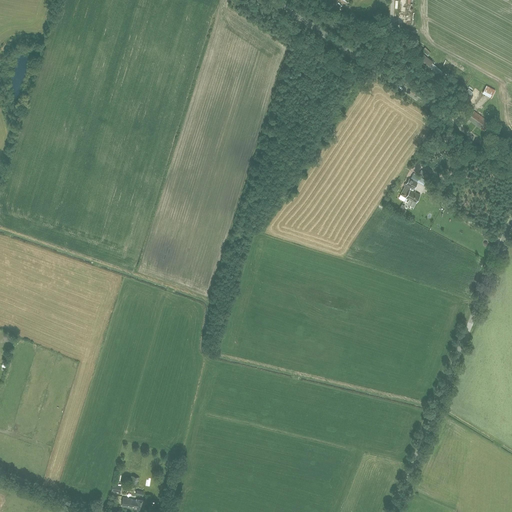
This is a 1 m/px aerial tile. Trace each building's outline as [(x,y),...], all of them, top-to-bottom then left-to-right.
[(481,82),(476,89),(476,90),(470,97),(477,103),(485,94),(491,97),(495,90),(486,85),(482,92),(481,91),(485,85),(486,84),(495,89),(499,82),(485,74),(481,82)] [(484,131),(490,123),(474,111),(468,119),(484,131)] [(417,179),(422,186),(426,183),(421,176),(417,179)] [(413,207),(420,195),(410,189),(406,197),(410,200),(408,204),(413,207)] [(137,486),(139,477),(131,475),(130,485),(137,486)] [(136,499),(123,497),(122,506),(135,509),(143,510),(145,500),(137,499),(136,499)]
